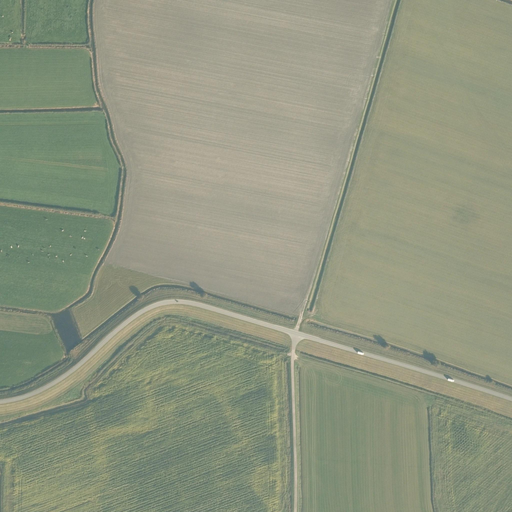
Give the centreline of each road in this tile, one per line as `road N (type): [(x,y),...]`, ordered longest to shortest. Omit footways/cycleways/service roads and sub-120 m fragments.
road 1 (unclassified): [(0,402),(47,388),(156,305),(187,303),(297,335)]
road 2 (unclassified): [(511,398),(297,335)]
